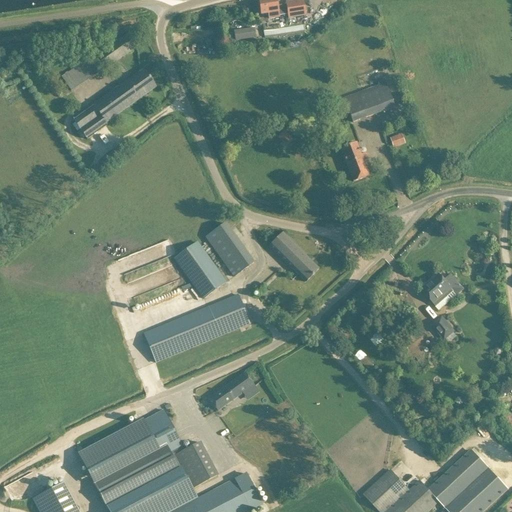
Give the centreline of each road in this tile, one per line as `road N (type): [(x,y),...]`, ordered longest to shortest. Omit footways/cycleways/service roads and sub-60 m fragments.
road 1 (unclassified): [(428,202),(325,233),(230,204),(159,39),(164,14),(199,0)]
road 2 (unclassified): [(135,405),(262,351),(308,322),(428,202)]
road 3 (track): [(308,322),(442,473)]
road 4 (track): [(135,405),(0,479)]
